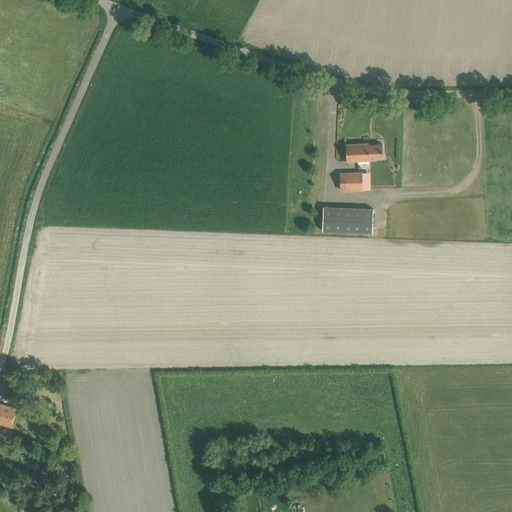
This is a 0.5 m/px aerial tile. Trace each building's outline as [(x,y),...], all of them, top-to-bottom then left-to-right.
[(346,144),(346,161),(370,160),(369,158),(383,157),(382,143),(369,144),(369,143),(346,144)] [(340,173),(340,191),(363,190),(363,173),(340,173)] [(373,232),(374,206),(324,205),(323,230),(373,232)] [(12,426),(17,408),(0,402),(0,425),(1,423),(12,426)] [(56,467),(42,460),(35,473),(50,480),(56,467)]
